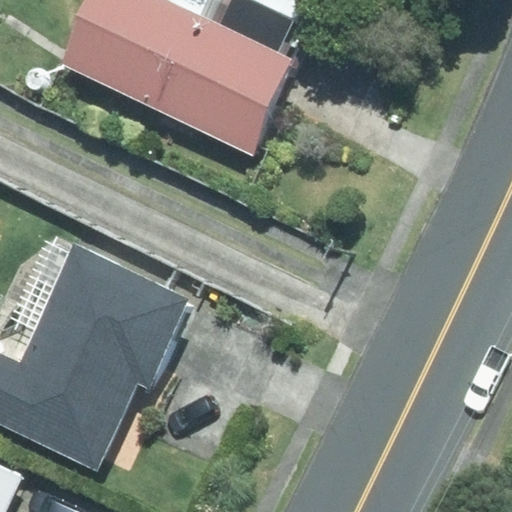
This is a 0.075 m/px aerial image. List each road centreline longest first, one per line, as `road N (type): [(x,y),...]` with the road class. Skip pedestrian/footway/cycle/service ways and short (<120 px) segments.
road 1 (unknown): [(446,312),(0,105)]
road 2 (secondary): [(355,511),(511,172)]
